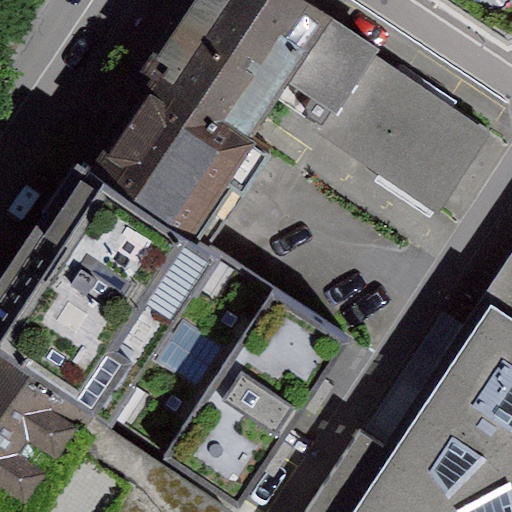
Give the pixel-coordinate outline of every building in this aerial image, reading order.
[(303,0),(201,0),(150,75),(255,146),(283,105),(439,211),(490,136),(378,60),(383,54),(303,0)] [(511,0),(432,0),(507,48),(511,45),(511,0)] [(255,146),(150,75),(83,172),(210,258),(276,161),(255,146)] [(210,258),(83,172),(0,295),(0,354),(88,412),(240,511),(258,511),(362,356),(210,258)] [(309,511),(511,511),(511,258),(466,329),(413,411),(387,451),(365,437),(362,435),(309,511)] [(413,411),(466,329),(444,314),(365,437),(387,451),(413,411)] [(0,511),(217,511),(82,422),(88,412),(0,354),(0,511)]
